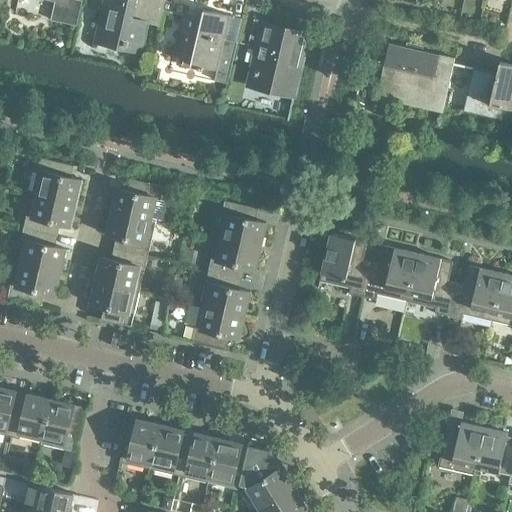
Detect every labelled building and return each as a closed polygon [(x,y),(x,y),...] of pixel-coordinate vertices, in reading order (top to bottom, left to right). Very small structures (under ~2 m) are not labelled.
[(55,0),(51,20),(77,26),(82,0),(17,0),(15,11),(16,12),(18,0),(55,0)] [(159,26),(163,11),(163,10),(173,12),(174,4),(165,2),(164,0),(104,0),(95,42),(125,49),(140,53),(147,23),(159,26)] [(231,15),(203,9),(195,7),(194,13),(183,11),(173,55),(183,58),(182,66),(198,70),(199,68),(203,69),(203,67),(217,70),(215,80),(228,83),(238,42),(225,39),(231,15)] [(293,96),(288,120),(289,120),(297,85),(309,34),(307,33),(307,35),(290,31),(290,29),(263,23),(259,39),(261,39),(260,47),(257,46),(248,85),(293,96)] [(389,41),(383,64),(375,96),(441,112),(454,58),(426,51),(427,44),(408,40),(406,46),(389,41)] [(511,64),(503,62),(476,56),(463,111),(502,120),(505,108),(511,109),(511,64)] [(41,158),(32,193),(77,203),(82,180),(68,176),(70,164),(41,158)] [(117,188),(112,211),(156,222),(157,219),(163,221),(169,196),(162,195),(164,186),(131,179),(128,190),(117,188)] [(71,226),(77,203),(32,193),(24,227),(54,234),(57,223),(71,226)] [(252,219),(255,207),(225,200),(222,214),(227,215),(222,237),(261,246),(267,223),(252,219)] [(148,256),(156,222),(112,211),(106,235),(121,238),(118,249),(148,256)] [(51,245),(54,234),(24,227),(16,262),(61,272),(66,249),(51,245)] [(349,293),(363,296),(370,266),(362,264),(368,242),(331,233),(320,281),(351,288),(349,293)] [(256,269),(261,246),(222,237),(217,258),(212,257),(209,270),(239,277),(241,266),(256,269)] [(407,301),(418,253),(383,245),(377,268),(370,266),(363,296),(376,299),(378,294),(407,301)] [(140,290),(148,256),(118,249),(116,260),(101,257),(96,280),(140,290)] [(453,261),(418,253),(407,301),(436,308),(435,313),(448,316),(456,286),(448,284),(453,261)] [(55,295),(61,272),(16,262),(8,297),(38,304),(41,292),(55,295)] [(493,321),(504,273),(468,265),(463,288),(456,286),(448,316),(462,319),(463,314),(493,321)] [(236,288),(239,277),(209,270),(201,305),(245,315),(251,292),(236,288)] [(511,275),(504,273),(493,321),(511,325),(511,275)] [(132,326),(140,290),(96,280),(90,303),(105,307),(102,319),(132,326)] [(170,300),(168,308),(177,310),(179,302),(170,300)] [(240,338),(245,315),(201,305),(193,340),(222,347),(225,335),(240,338)] [(154,316),(152,327),(160,329),(163,318),(154,316)] [(129,336),(114,332),(111,345),(126,349),(129,336)] [(398,339),(395,351),(405,353),(407,342),(398,339)] [(16,391),(0,387),(0,433),(12,437),(22,392),(20,398),(15,397),(16,391)] [(42,439),(51,399),(28,394),(27,400),(21,398),(23,392),(22,392),(12,437),(20,438),(21,434),(42,439)] [(75,404),(51,399),(42,439),(41,443),(71,450),(82,406),(80,406),(79,412),(73,411),(75,404)] [(150,469),(161,424),(137,419),(136,425),(130,424),(132,418),(130,417),(120,462),(150,469)] [(474,475),(476,467),(485,427),(462,422),(459,431),(447,428),(438,466),(474,475)] [(184,430),(161,424),(150,469),(179,475),(190,431),(189,431),(188,437),(183,436),(184,430)] [(511,475),(511,469),(511,443),(506,442),(508,432),(485,427),(476,467),(511,475)] [(209,482),(210,478),(219,438),(196,433),(194,439),(189,437),(190,431),(179,475),(209,482)] [(242,443),(219,438),(210,478),(231,483),(230,487),(239,489),(240,485),(249,445),(248,445),(246,451),(241,450),(242,443)] [(271,450),(249,445),(240,485),(245,486),(260,508),(294,487),(271,450)] [(5,459),(3,470),(21,474),(24,463),(5,459)] [(40,486),(34,509),(48,511),(69,511),(74,493),(40,486)] [(309,511),(294,487),(260,508),(261,511),(309,511)] [(164,506),(171,508),(172,501),(165,499),(164,506)]
